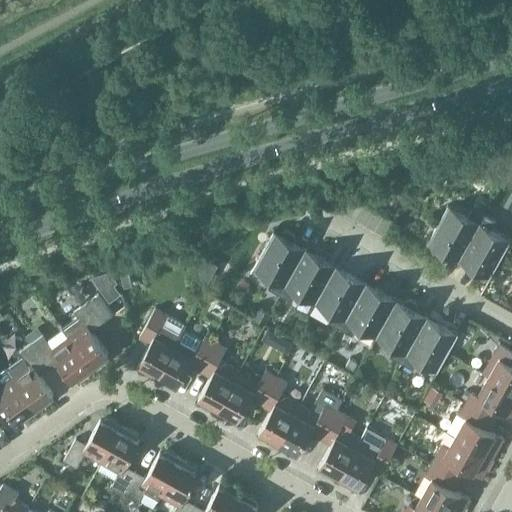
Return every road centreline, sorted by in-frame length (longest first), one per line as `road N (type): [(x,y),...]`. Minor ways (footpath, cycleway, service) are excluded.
road 1 (secondary): [(0,242),(230,163),(511,86)]
road 2 (secondary): [(511,60),(0,205)]
road 3 (residential): [(0,461),(88,396),(110,391),(335,511)]
road 4 (residential): [(511,322),(314,214)]
